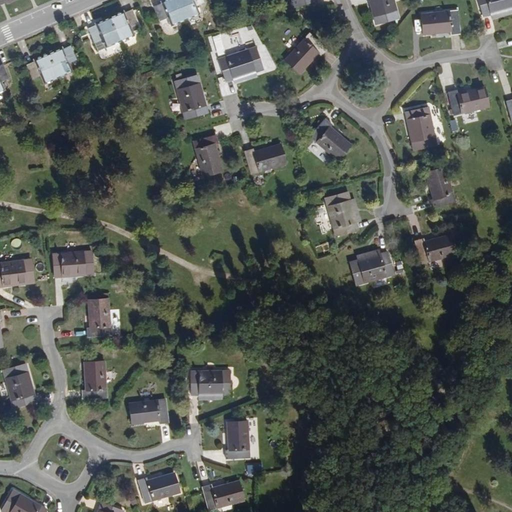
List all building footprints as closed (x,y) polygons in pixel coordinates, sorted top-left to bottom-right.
[(0,0),(0,8),(18,0),(0,0)] [(178,30),(190,24),(202,18),(200,13),(205,10),(200,0),(181,0),(179,1),(167,7),(168,10),(162,13),(168,28),(176,25),(178,30)] [(388,26),(409,19),(403,0),(377,0),(384,18),(386,18),(388,26)] [(511,11),(511,0),(489,0),(495,17),(503,14),(511,11)] [(459,38),(468,37),(466,12),(430,16),(432,36),(458,33),(459,38)] [(110,46),(113,52),(125,47),(136,42),(133,35),(140,32),(133,17),(126,21),(125,18),(114,23),(102,28),(103,32),(97,34),(104,49),(110,46)] [(328,55),(334,49),(315,33),(290,60),(305,74),(324,52),(328,55)] [(216,56),(226,53),(222,38),(212,41),(216,56)] [(263,70),(272,67),(264,46),(226,60),(234,81),(242,79),(263,70)] [(62,54),(50,59),(41,63),(41,65),(33,69),(40,84),(47,81),(51,87),(61,83),(72,77),(69,70),(77,67),(71,52),(63,56),(62,54)] [(243,83),(264,75),(263,70),(242,79),(243,83)] [(0,99),(4,98),(2,91),(8,88),(2,73),(0,73),(0,99)] [(208,83),(205,84),(202,76),(180,82),(191,120),(213,114),(211,107),(214,105),(208,83)] [(465,115),(502,104),(496,85),(469,92),(467,88),(458,91),(465,115)] [(425,154),(446,149),(438,108),(416,113),(418,121),(415,122),(421,146),(423,146),(425,154)] [(340,133),(343,130),(335,123),(318,142),(343,166),(358,151),(340,133)] [(223,149),(228,147),(225,137),(201,144),(211,180),(230,174),(223,149)] [(259,178),(295,168),(290,149),(263,156),(261,152),(253,154),(259,178)] [(442,213),(465,206),(456,169),(438,174),(444,202),(440,203),(442,213)] [(365,228),(358,205),(356,197),(334,203),(345,242),(367,236),(365,228)] [(365,228),(368,227),(363,204),(358,205),(365,228)] [(432,267),(467,256),(461,236),(434,245),(432,239),(424,242),(432,267)] [(91,268),(98,268),(96,246),(56,249),(57,272),(66,271),(66,274),(91,271),(91,268)] [(29,279),(38,278),(35,255),(0,258),(0,281),(7,281),(7,283),(30,281),(29,279)] [(389,255),(367,261),(368,266),(390,259),(389,255)] [(367,290),(405,278),(399,257),(390,259),(368,266),(360,268),(367,290)] [(89,333),(114,331),(111,293),(92,295),(94,323),(88,323),(89,333)] [(36,368),(34,368),(32,359),(9,364),(18,404),(40,399),(39,392),(40,391),(36,368)] [(85,399),(111,396),(107,359),(86,361),(88,389),(84,389),(85,399)] [(226,394),(235,394),(234,371),(195,372),(195,395),(203,395),(203,396),(226,395),(226,394)] [(162,426),(171,425),(169,399),(131,404),(133,423),(161,420),(162,426)] [(226,459),(251,456),(247,419),(227,422),(230,449),(225,449),(226,459)] [(146,504),(183,494),(177,475),(150,482),(149,478),(140,481),(146,504)] [(212,510),(247,499),(242,480),(214,488),(213,484),(204,487),(212,510)] [(22,488),(21,491),(12,486),(2,505),(14,511),(43,511),(47,506),(41,502),(42,500),(22,488)] [(124,511),(126,509),(105,499),(102,507),(100,507),(97,511),(124,511)]
